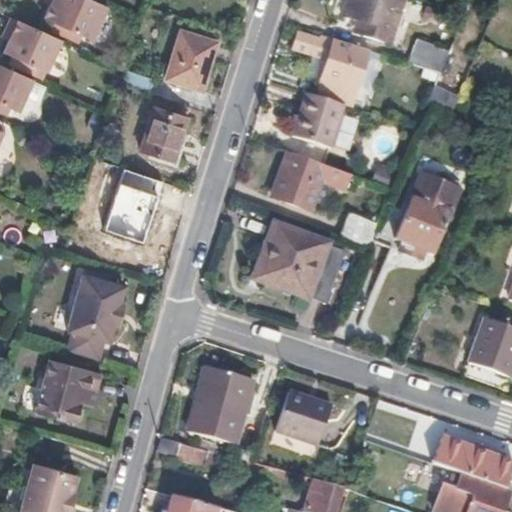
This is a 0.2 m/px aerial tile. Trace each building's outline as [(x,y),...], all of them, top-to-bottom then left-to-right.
[(54,0),(56,1),(47,19),(92,40),(107,8),(89,0),(54,0)] [(392,0),(337,0),(333,12),(355,19),(352,31),(381,40),(392,0)] [(6,32),(14,36),(6,53),(51,74),(66,43),(12,19),(6,32)] [(215,39),(179,28),(165,76),(200,87),(215,39)] [(291,48),(325,58),(317,83),(319,84),(315,96),(341,104),(349,106),(366,49),(319,35),(317,39),(297,33),(291,48)] [(447,47),(414,37),(406,62),(437,71),(447,47)] [(0,103),(17,111),(31,80),(0,65),(0,103)] [(152,80),(123,71),(120,83),(148,92),(152,80)] [(315,96),(304,93),(290,136),(328,148),(341,104),(315,96)] [(185,116),(153,105),(140,147),(173,158),(185,116)] [(348,176),(288,153),(272,196),(306,209),(319,178),(343,187),(348,176)] [(101,161),(93,158),(76,209),(84,211),(101,161)] [(119,166),(101,161),(84,211),(155,234),(166,202),(112,185),(119,166)] [(419,172),(401,215),(391,239),(398,242),(422,252),(431,255),(458,189),(419,172)] [(401,215),(385,208),(371,242),(387,248),(391,239),(401,215)] [(373,225),(346,215),(337,235),(365,246),(373,225)] [(264,240),(269,242),(255,277),(320,304),(342,252),(271,223),(264,240)] [(422,252),(398,242),(394,252),(418,261),(422,252)] [(124,287),(83,276),(69,330),(76,332),(71,351),(98,358),(103,340),(110,341),(114,324),(120,302),(124,287)] [(511,277),(503,302),(511,305),(511,277)] [(125,303),(120,302),(114,324),(119,326),(125,303)] [(511,353),(511,329),(478,318),(463,362),(505,376),(511,353)] [(94,372),(49,359),(34,414),(66,423),(74,418),(77,408),(74,403),(75,402),(78,391),(88,394),(94,372)] [(213,368),(202,365),(193,398),(203,401),(213,368)] [(203,401),(193,398),(183,429),(230,444),(250,381),(213,368),(203,401)] [(331,403),(286,388),(273,431),(317,444),(331,403)] [(88,394),(78,391),(75,402),(85,404),(88,394)] [(441,439),(433,461),(462,471),(465,464),(503,477),(508,463),(494,458),(484,455),(441,439)] [(206,451),(177,443),(173,457),(202,466),(206,451)] [(496,453),(486,449),(484,455),(494,458),(496,453)] [(77,473),(33,461),(18,511),(70,511),(76,491),(72,490),(77,473)] [(465,464),(462,471),(500,485),(503,477),(465,464)] [(371,478),(352,472),(347,488),(365,495),(371,478)] [(474,478),(457,473),(452,489),(468,494),(473,480),(474,478)] [(343,489),(311,480),(303,509),(313,511),(331,511),(338,492),(341,493),(343,489)] [(468,494),(469,495),(464,508),(462,511),(497,511),(505,492),(473,480),(468,494)] [(163,511),(213,511),(215,507),(168,494),(163,511)]
